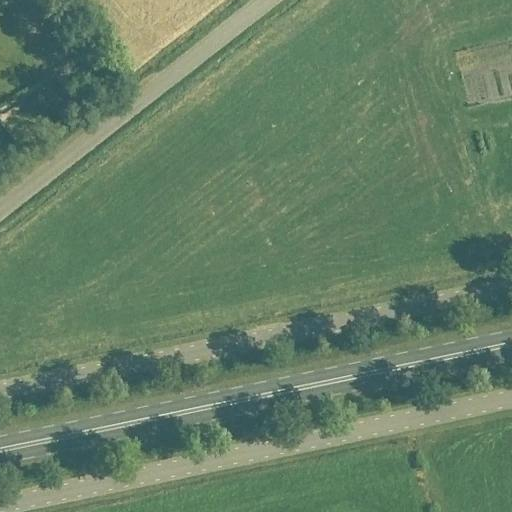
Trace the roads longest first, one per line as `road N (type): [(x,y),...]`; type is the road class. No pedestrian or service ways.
road 1 (unclassified): [(0,509),(511,402)]
road 2 (primary): [(0,454),(511,350)]
road 3 (unclassified): [(0,395),(511,293)]
road 4 (unclassified): [(0,213),(271,0)]
